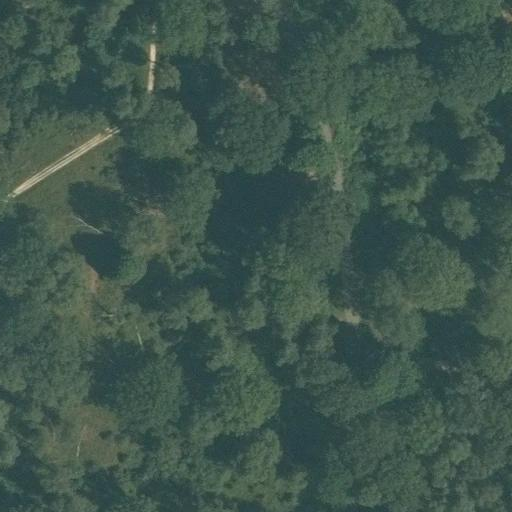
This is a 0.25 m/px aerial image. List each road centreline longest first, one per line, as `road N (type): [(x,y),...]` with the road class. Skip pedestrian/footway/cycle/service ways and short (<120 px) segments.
road 1 (track): [(352,511),(357,423),(341,221),(311,94),(275,0)]
road 2 (track): [(511,398),(423,378),(357,423)]
